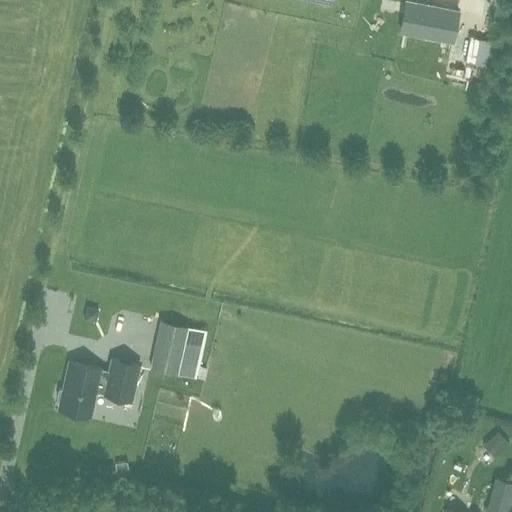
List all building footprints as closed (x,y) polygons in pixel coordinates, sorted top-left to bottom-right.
[(452,40),(454,32),(458,11),(426,5),(406,1),(401,30),(452,40)] [(77,314),(77,301),(52,300),(52,314),(77,314)] [(187,326),(161,320),(150,367),(196,377),(201,354),(182,349),(187,326)] [(60,401),(59,408),(89,415),(95,390),(104,392),(104,394),(131,400),(139,365),(112,359),(109,372),(100,370),(100,369),(69,361),(63,388),(59,389),(57,398),(60,401)] [(503,458),(511,447),(511,437),(503,430),(489,446),(503,458)] [(511,481),(495,477),(485,511),(506,511),(511,491),(511,481)]
